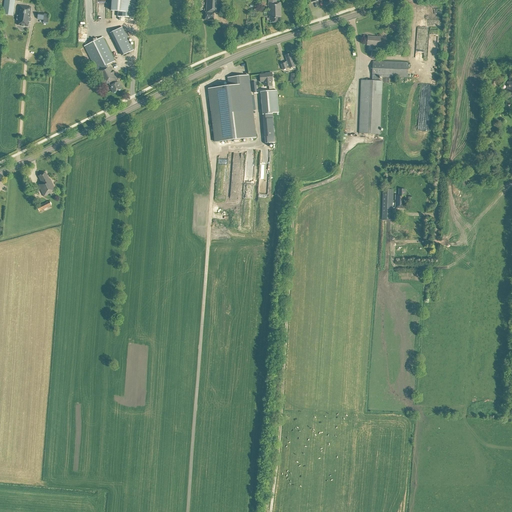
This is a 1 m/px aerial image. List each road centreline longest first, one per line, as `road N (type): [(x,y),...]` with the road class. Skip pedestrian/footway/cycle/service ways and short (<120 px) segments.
road 1 (tertiary): [(0,172),(238,55),(403,0)]
road 2 (track): [(22,161),(32,21)]
